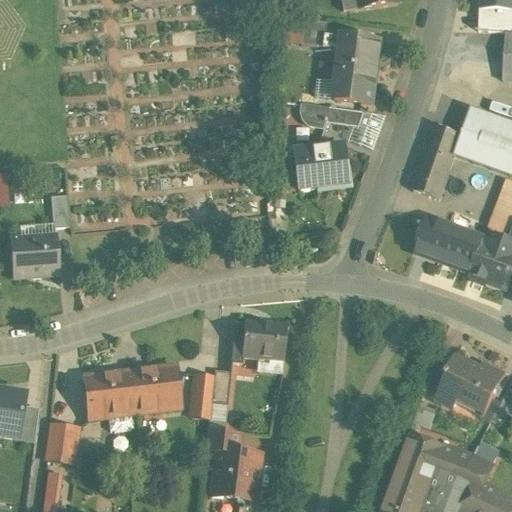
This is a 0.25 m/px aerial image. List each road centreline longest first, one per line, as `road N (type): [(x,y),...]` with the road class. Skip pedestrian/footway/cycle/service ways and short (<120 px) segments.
road 1 (residential): [(0,349),(219,283),(346,280)]
road 2 (residential): [(346,280),(429,0)]
road 3 (residential): [(346,280),(511,342)]
